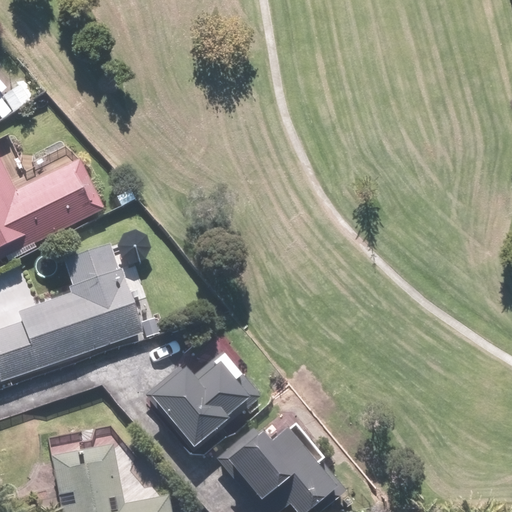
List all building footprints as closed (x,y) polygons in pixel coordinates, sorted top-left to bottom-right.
[(0,262),(106,211),(82,162),(19,193),(0,153),(0,262)] [(0,330),(0,376),(2,382),(147,336),(117,243),(64,260),(76,294),(23,311),(26,323),(0,330)] [(188,367),(149,401),(193,452),(263,392),(229,353),(199,379),(188,367)] [(263,426),(219,461),(260,511),(281,511),(292,504),(298,511),(313,511),(343,488),(294,427),(276,442),(263,426)] [(173,511),(171,498),(126,505),(116,443),(58,452),(67,511),(173,511)]
